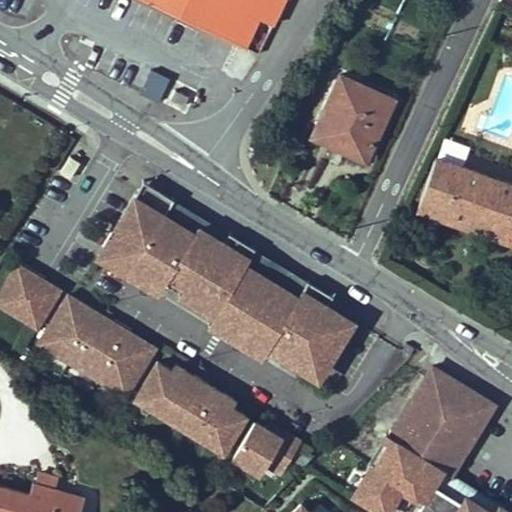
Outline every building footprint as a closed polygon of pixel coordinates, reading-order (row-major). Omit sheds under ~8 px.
[(182,8),(249,39),(266,3),(267,0),(149,0),(179,14),(182,8)] [(139,90),(159,98),(169,73),(149,65),(139,90)] [(364,158),(393,98),(340,74),(314,129),(346,144),(344,149),(364,158)] [(184,105),(188,95),(174,88),(170,98),(184,105)] [(511,182),(434,155),(416,207),(511,241),(511,207),(511,205),(511,182)] [(142,180),(93,259),(156,298),(165,281),(194,231),(166,213),(174,200),(142,180)] [(175,299),(211,320),(246,262),(255,249),(230,232),(224,240),(198,225),(194,231),(165,281),(181,290),(175,299)] [(17,255),(0,284),(0,304),(38,326),(63,281),(17,255)] [(265,352),(299,294),(246,262),(211,320),(206,328),(260,360),(265,352)] [(299,294),(265,352),(318,385),(355,321),(329,305),(333,297),(307,280),(299,294)] [(254,398),(156,345),(130,394),(227,447),(254,398)] [(354,493),(384,511),(386,511),(401,489),(416,498),(407,511),(495,511),(494,511),(437,476),(486,398),(433,365),(389,435),(392,437),(375,464),(372,463),(354,493)] [(230,449),(281,474),(301,433),(250,408),(230,449)] [(76,511),(81,495),(33,482),(30,493),(0,484),(0,511),(76,511)] [(401,489),(386,511),(407,511),(416,498),(401,489)] [(311,511),(301,501),(290,511),(311,511)] [(511,511),(511,509),(500,502),(494,511),(495,511),(511,511)]
